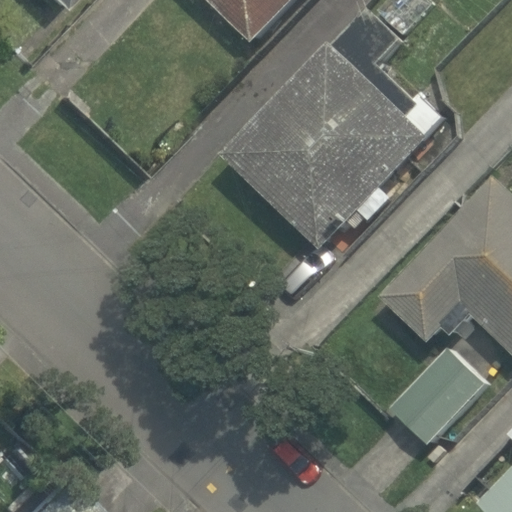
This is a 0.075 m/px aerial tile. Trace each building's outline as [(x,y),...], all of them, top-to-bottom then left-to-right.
[(39,0),(52,12),(62,0),(39,0)] [(202,0),(249,44),(291,0),(202,0)] [(319,251),(347,221),(359,233),(393,197),(381,186),(434,130),(338,38),(222,158),(319,251)] [(511,185),(495,170),(411,263),(380,296),(428,340),(459,306),(511,354),(511,185)] [(488,389),(445,350),(389,410),(432,450),(488,389)] [(494,511),(511,511),(511,459),(477,496),(494,511)] [(95,511),(59,478),(25,511),(95,511)]
